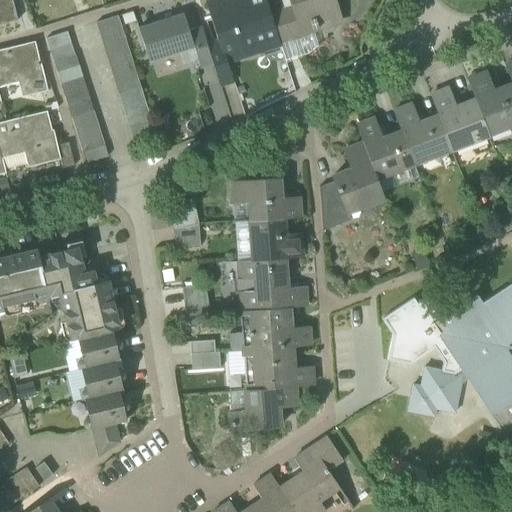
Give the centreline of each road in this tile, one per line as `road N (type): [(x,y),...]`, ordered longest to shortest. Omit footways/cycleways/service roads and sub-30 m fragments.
road 1 (residential): [(132,183),(181,511)]
road 2 (residential): [(183,511),(328,418),(322,311)]
road 3 (unclassified): [(322,311),(511,238)]
road 4 (residential): [(322,311),(299,112)]
road 5 (residential): [(132,183),(299,112)]
road 6 (residential): [(0,44),(147,0)]
road 7 (residential): [(299,112),(420,40)]
road 8 (residential): [(0,215),(132,183)]
